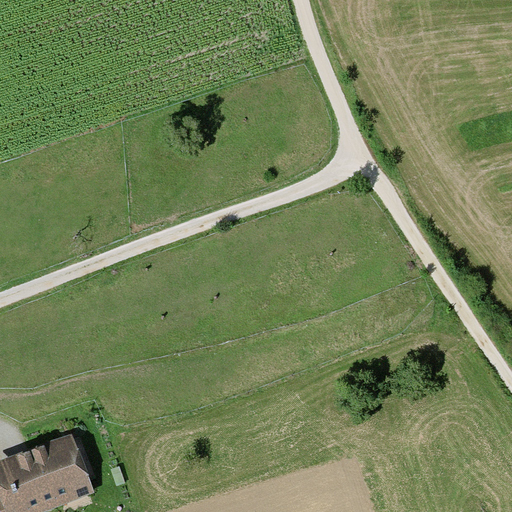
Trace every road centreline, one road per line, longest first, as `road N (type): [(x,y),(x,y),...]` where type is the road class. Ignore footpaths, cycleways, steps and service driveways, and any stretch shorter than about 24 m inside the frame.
road 1 (track): [(0,299),(362,163)]
road 2 (track): [(511,383),(362,163)]
road 3 (track): [(362,163),(302,0)]
